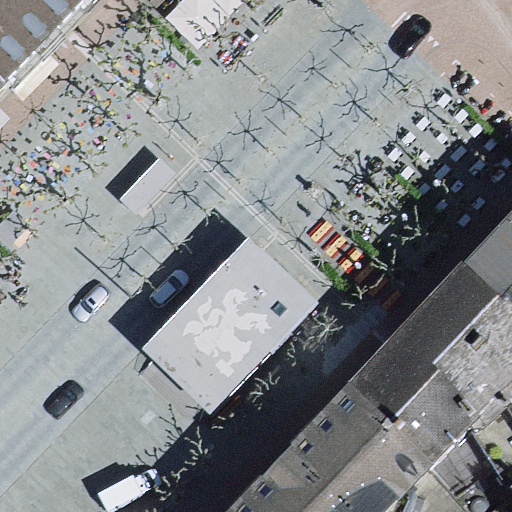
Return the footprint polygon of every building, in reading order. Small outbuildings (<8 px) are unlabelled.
[(0,0),(0,75),(11,86),(92,0),(0,0)] [(0,97),(11,86),(0,75),(0,97)] [(176,171),(159,154),(118,197),(135,213),(176,171)] [(511,211),(465,262),(511,304),(511,211)] [(250,233),(139,345),(208,412),(318,300),(250,233)] [(369,365),(353,382),(434,463),(511,390),(511,356),(505,349),(511,342),(511,304),(465,262),(369,365)] [(464,511),(429,468),(434,463),(353,382),(280,459),(229,511),(464,511)]
